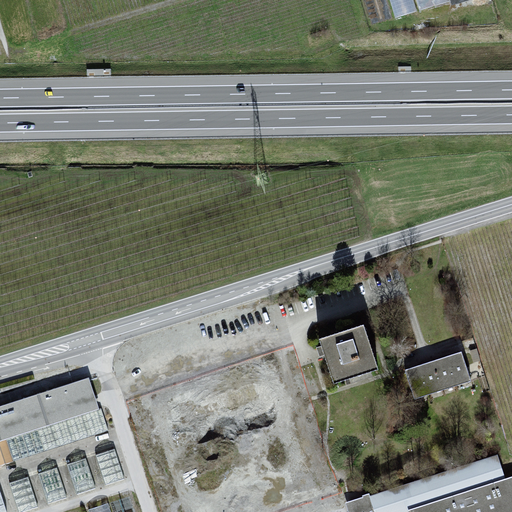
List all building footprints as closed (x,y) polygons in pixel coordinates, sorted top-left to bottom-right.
[(386,0),(390,15),(448,0),(386,0)] [(372,327),(324,342),(338,384),(385,369),(372,327)] [(459,349),(405,369),(418,405),(472,385),(459,349)] [(260,370),(172,400),(201,486),(290,456),(260,370)] [(89,384),(0,413),(0,511),(3,511),(0,501),(0,463),(104,428),(89,384)] [(347,511),(511,511),(511,474),(504,477),(497,456),(346,507),(347,511)]
